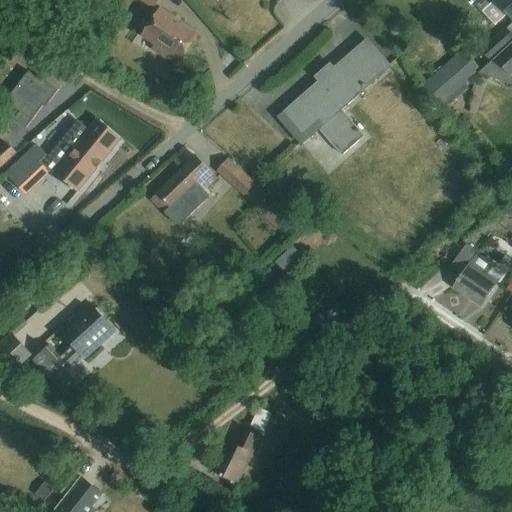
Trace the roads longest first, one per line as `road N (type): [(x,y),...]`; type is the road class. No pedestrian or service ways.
road 1 (residential): [(335,0),(0,289)]
road 2 (residential): [(382,302),(152,476)]
road 3 (track): [(0,9),(183,131)]
road 4 (residential): [(0,388),(152,476)]
road 5 (residential): [(511,365),(432,310),(382,302)]
